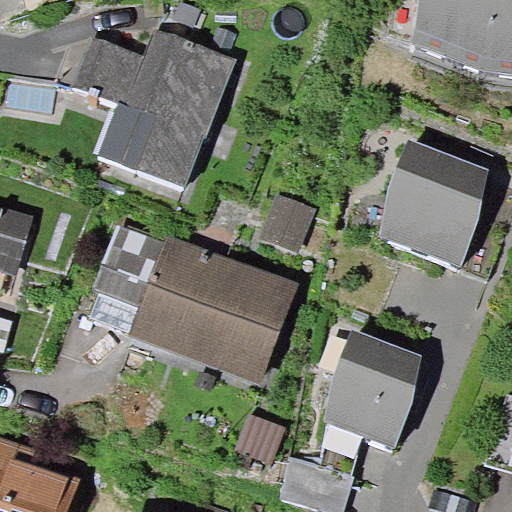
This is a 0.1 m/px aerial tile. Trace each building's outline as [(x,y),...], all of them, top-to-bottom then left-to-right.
[(511,0),(417,0),(412,44),(482,71),(511,75),(511,0)] [(236,59),(156,29),(146,55),(93,35),(74,86),(118,103),(98,155),(185,187),(204,137),(207,138),(236,59)] [(55,91),(9,84),(6,106),(52,113),(55,91)] [(489,169),(410,139),(388,189),(380,234),(462,266),(481,213),(489,169)] [(315,208),(277,194),(262,238),(300,251),(315,208)] [(0,205),(0,271),(16,276),(33,215),(0,205)] [(139,307),(164,241),(118,224),(93,290),(99,292),(139,307)] [(168,233),(164,241),(139,307),(129,334),(260,384),(299,284),(168,233)] [(89,319),(129,334),(139,307),(99,292),(89,319)] [(13,321),(0,317),(0,349),(4,351),(13,321)] [(423,356),(352,329),(334,375),(326,421),(394,449),(412,401),(423,356)] [(286,427),(249,412),(235,447),(272,462),(286,427)] [(47,452),(0,435),(0,511),(68,511),(80,479),(42,466),(47,452)] [(343,511),(354,476),(292,456),(279,497),(329,511),(343,511)] [(235,511),(184,494),(177,511),(235,511)]
